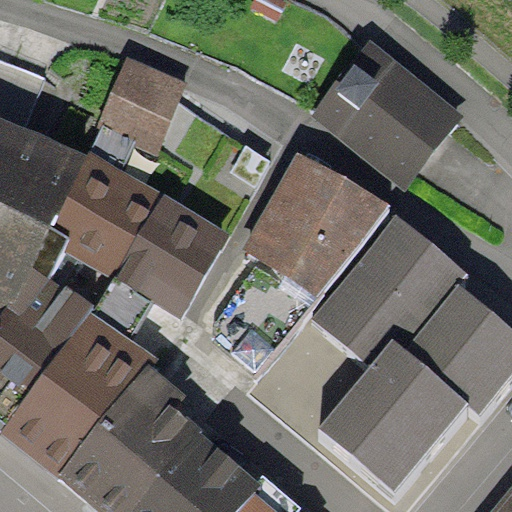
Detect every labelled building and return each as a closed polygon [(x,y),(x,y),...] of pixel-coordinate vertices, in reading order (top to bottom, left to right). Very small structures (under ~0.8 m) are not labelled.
[(405,191),(457,125),(360,50),(309,117),(405,191)] [(0,59),(0,119),(27,131),(48,80),(0,59)] [(187,87),(128,62),(100,130),(158,155),(187,87)] [(0,119),(0,308),(6,311),(37,274),(58,227),(92,158),(27,131),(0,119)] [(392,209),(298,155),(240,251),(321,295),(370,238),(392,209)] [(64,251),(116,280),(166,195),(92,158),(58,227),(70,236),(64,251)] [(116,280),(180,318),(230,234),(166,195),(116,280)] [(320,438),(392,498),(464,411),(479,423),(511,383),(511,334),(460,292),(469,281),(400,224),(319,321),(377,369),(320,438)] [(218,321),(216,336),(259,374),(314,307),(259,268),(218,321)] [(0,319),(0,417),(6,421),(90,309),(37,274),(6,311),(0,319)] [(90,309),(6,421),(0,429),(0,431),(58,479),(148,366),(153,370),(159,362),(90,309)] [(58,479),(96,511),(137,511),(206,436),(179,409),(186,400),(153,370),(148,366),(58,479)] [(137,511),(242,511),(263,486),(206,436),(137,511)] [(297,511),(302,507),(269,479),(263,486),(242,511),(297,511)]
